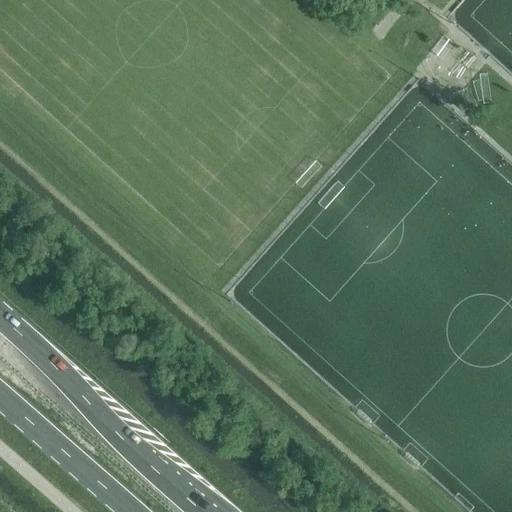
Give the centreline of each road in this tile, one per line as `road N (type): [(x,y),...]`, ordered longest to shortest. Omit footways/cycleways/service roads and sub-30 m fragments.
road 1 (primary): [(204,511),(0,316)]
road 2 (primary): [(0,396),(131,511)]
